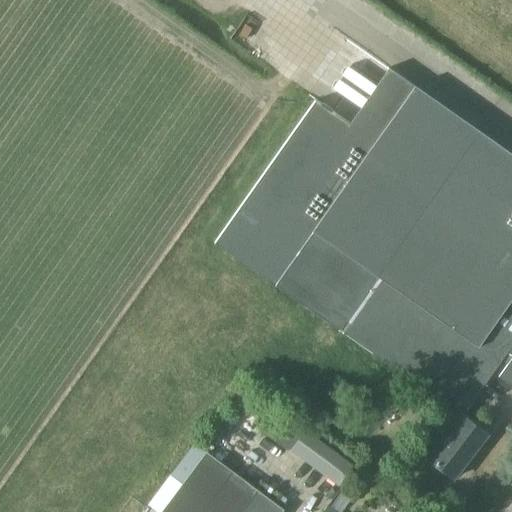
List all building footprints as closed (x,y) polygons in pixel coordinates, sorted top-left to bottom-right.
[(211,239),(339,329),(444,403),(450,394),(467,405),(506,348),(511,352),(497,374),(511,384),(511,152),(385,64),(346,120),(313,97),(211,239)] [(484,433),(460,414),(467,405),(450,394),(444,403),(445,404),(424,431),(429,435),(418,449),(452,476),(463,462),(462,461),(484,433)] [(306,427),(290,448),(337,483),(353,462),(306,427)] [(194,441),(175,470),(183,474),(201,446),(194,441)] [(157,511),(277,511),(282,507),(204,449),(157,511)]
